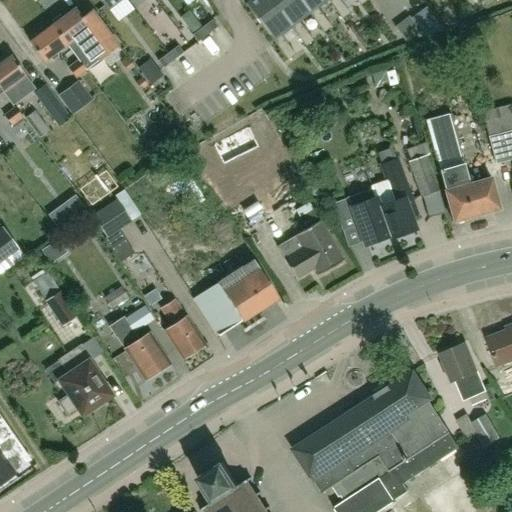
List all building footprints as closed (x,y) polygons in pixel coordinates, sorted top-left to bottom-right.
[(120,0),(98,0),(107,11),(120,0)] [(292,28),(270,0),(249,0),(245,4),(269,36),(273,42),(288,61),(296,55),(281,36),(292,28)] [(298,0),(270,0),(292,28),(306,47),(314,41),(299,22),(310,14),(298,0)] [(317,8),(328,1),(327,0),(298,0),(310,14),(324,34),(332,28),(317,8)] [(327,0),(328,1),(342,20),(350,14),(339,0),(327,0)] [(52,21),(54,24),(52,25),(66,44),(85,70),(117,47),(91,12),(83,18),(76,8),(63,17),(61,14),(52,21)] [(410,19),(424,37),(443,31),(426,8),(410,19)] [(217,27),(212,20),(202,28),(207,35),(217,27)] [(66,44),(52,25),(29,42),(43,61),(49,57),(51,60),(57,56),(55,53),(66,44)] [(207,35),(202,28),(192,36),(197,43),(207,35)] [(167,54),(173,61),(183,54),(178,46),(167,54)] [(163,69),(173,61),(167,54),(157,62),(163,69)] [(25,88),(19,80),(25,75),(10,56),(0,63),(0,89),(2,92),(13,108),(23,101),(18,94),(25,88)] [(76,78),(86,71),(78,60),(68,68),(76,78)] [(72,115),(93,101),(78,81),(58,95),(72,115)] [(55,98),(45,106),(44,107),(58,126),(70,118),(55,98)] [(482,113),(488,137),(511,130),(511,115),(509,106),(482,113)] [(11,126),(20,119),(13,109),(3,115),(11,126)] [(511,130),(488,137),(495,165),(511,160),(511,130)] [(453,223),(500,210),(491,178),(469,184),(464,165),(456,134),(432,141),(440,171),(446,191),(445,191),(453,223)] [(427,157),(411,162),(422,197),(438,192),(427,157)] [(371,190),(389,238),(389,240),(416,231),(415,229),(405,201),(411,199),(396,159),(380,165),(386,183),(372,188),(371,187),(370,188),(371,190)] [(323,201),(340,193),(326,163),(309,172),(323,201)] [(250,230),(287,207),(275,188),(238,211),(250,230)] [(389,238),(371,190),(347,198),(364,246),(389,238)] [(118,201),(93,218),(107,240),(132,223),(118,201)] [(283,259),(296,279),(314,269),(318,276),(343,261),(320,221),(295,236),(302,248),(283,259)] [(151,225),(140,230),(150,251),(160,246),(151,225)] [(3,230),(0,232),(0,271),(22,257),(3,230)] [(206,317),(218,336),(223,333),(241,321),(243,321),(260,310),(278,298),(253,260),(235,272),(218,283),(218,284),(195,299),(206,317)] [(32,282),(46,302),(60,293),(46,273),(32,282)] [(112,309),(128,298),(120,287),(104,298),(112,309)] [(60,293),(46,302),(62,326),(76,317),(60,293)] [(183,359),(205,345),(187,316),(185,317),(175,300),(161,309),(172,326),(165,330),(183,359)] [(144,381),(170,364),(150,333),(138,341),(133,333),(153,321),(144,307),(124,320),(123,318),(109,328),(116,338),(124,350),(144,381)] [(511,328),(487,338),(498,366),(511,360),(511,328)] [(468,399),(485,392),(466,343),(439,354),(451,383),(460,379),(468,399)] [(82,416),(111,396),(96,374),(99,372),(91,359),(90,360),(80,346),(59,361),(68,375),(58,381),(68,396),(58,403),(67,418),(78,410),(82,416)] [(322,495),(334,487),(344,502),(335,508),(334,507),(333,508),(334,510),(335,511),(380,511),(394,503),(396,502),(395,501),(408,492),(403,485),(459,449),(450,434),(429,402),(432,400),(414,372),(390,388),(389,386),(382,390),(373,396),(375,398),(293,451),(311,478),(322,495)] [(470,424),(467,418),(457,424),(467,441),(478,435),(485,448),(499,440),(485,415),(470,424)] [(0,419),(0,483),(15,473),(14,473),(30,462),(0,419)] [(511,476),(511,470),(495,447),(488,452),(508,480),(511,476)] [(267,511),(247,480),(237,486),(222,462),(197,478),(212,502),(202,509),(204,511),(267,511)]
